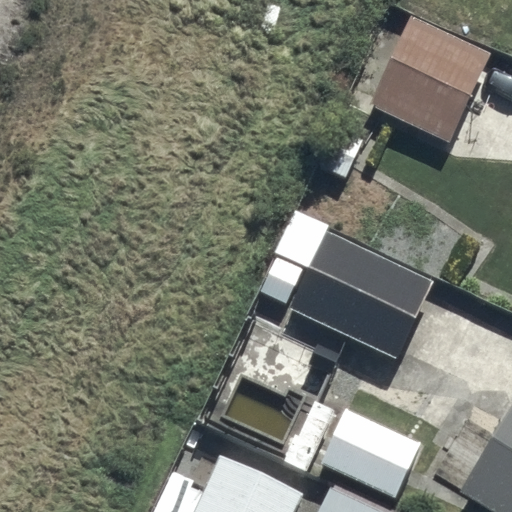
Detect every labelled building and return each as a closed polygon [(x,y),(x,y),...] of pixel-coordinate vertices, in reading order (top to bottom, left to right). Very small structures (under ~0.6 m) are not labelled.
[(406,28),(367,114),(448,151),(487,65),(406,28)] [(327,234),(293,218),(274,259),(277,260),(258,300),(287,314),(285,319),(395,371),(433,292),(324,240),(327,234)] [(335,419),(312,408),(281,469),(304,481),(335,419)] [(511,511),(511,419),(460,503),(475,511),(511,511)] [(347,422),(322,475),(395,509),(420,456),(347,422)] [(300,511),(304,506),(219,466),(206,493),(170,476),(152,511),(300,511)] [(363,511),(327,495),(319,511),(363,511)]
